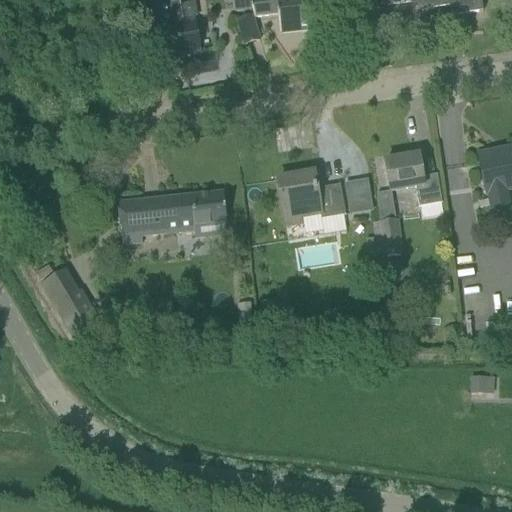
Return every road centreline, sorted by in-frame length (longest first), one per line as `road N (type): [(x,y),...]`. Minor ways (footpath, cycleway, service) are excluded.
road 1 (residential): [(0,142),(511,69)]
road 2 (tertiary): [(433,511),(177,474),(113,449),(60,407),(0,310)]
